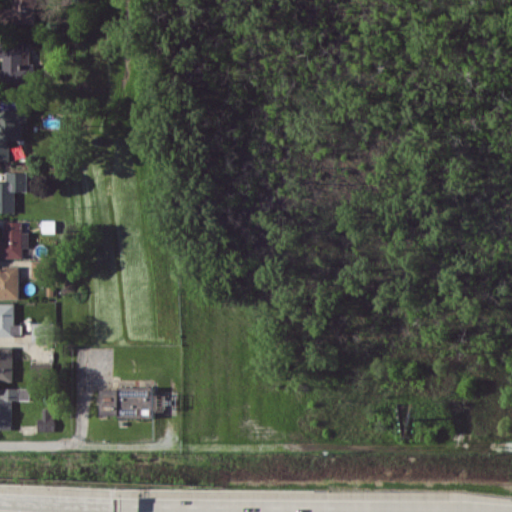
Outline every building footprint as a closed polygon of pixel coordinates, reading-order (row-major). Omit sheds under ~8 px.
[(0,23),(36,24),(36,0),(14,0),(14,8),(0,7),(0,23)] [(0,41),(0,56),(4,57),(4,75),(0,75),(0,69),(0,79),(5,80),(5,86),(35,86),(35,63),(31,63),(31,50),(25,50),(25,41),(0,41)] [(24,139),(24,122),(28,122),(28,108),(0,108),(0,160),(10,160),(10,140),(24,139)] [(0,211),(15,212),(16,191),(28,191),(28,172),(7,171),(7,181),(0,180),(0,211)] [(0,257),(23,258),(24,246),(30,246),(30,231),(23,231),(23,221),(4,221),(4,239),(0,238),(0,257)] [(32,278),(44,278),(45,261),(33,260),(32,278)] [(0,297),(19,298),(19,267),(0,266),(0,297)] [(15,303),(0,303),(0,334),(21,335),(21,324),(15,324),(15,303)] [(33,340),(50,340),(49,322),(32,322),(33,340)] [(14,346),(0,345),(0,380),(13,381),(14,346)] [(32,371),(51,370),(51,361),(31,363),(32,371)] [(30,387),(1,387),(1,398),(0,397),(0,428),(12,429),(12,399),(30,399),(30,387)] [(154,416),(155,387),(102,387),(102,416),(154,416)] [(38,418),(38,431),(55,430),(54,408),(42,409),(43,417),(38,418)]
